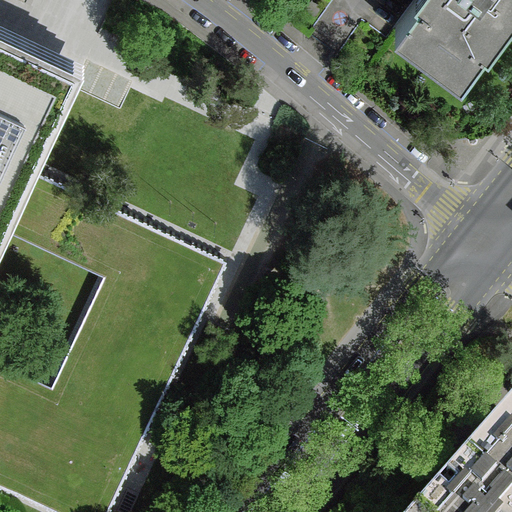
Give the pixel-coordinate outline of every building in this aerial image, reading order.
[(511,14),(511,0),(415,0),(397,26),(463,74),(486,43),(490,45),(511,14)] [(0,223),(1,222),(30,163),(75,61),(0,26),(0,223)] [(111,511),(228,259),(30,163),(1,222),(106,272),(54,383),(0,357),(0,483),(60,511),(111,511)] [(511,511),(511,434),(470,481),(505,511),(511,511)] [(505,511),(470,481),(442,511),(505,511)]
